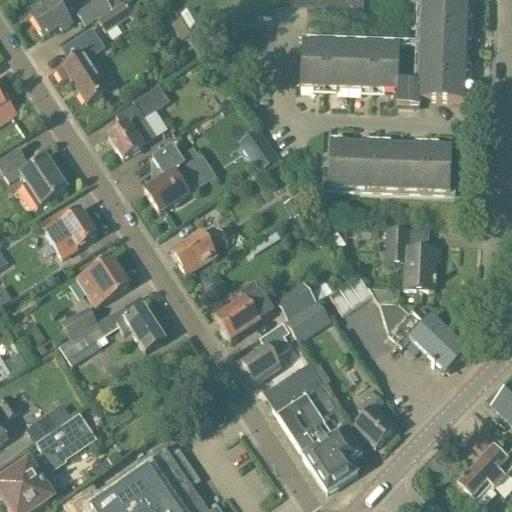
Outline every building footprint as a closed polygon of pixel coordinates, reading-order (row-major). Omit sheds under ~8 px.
[(44,0),(43,1),(49,10),(42,15),(29,23),(43,44),(59,34),(62,38),(73,31),(60,12),(67,8),(61,0),(44,0)] [(85,32),(97,24),(112,15),(122,8),(117,0),(107,7),(102,0),(75,17),(85,32)] [(122,8),(112,15),(97,24),(106,37),(130,21),(132,25),(137,21),(130,11),(127,13),(123,7),(122,8)] [(422,7),(421,60),(465,62),(467,8),(422,7)] [(108,97),(86,63),(104,52),(91,32),(61,52),(68,64),(54,73),(62,86),(68,82),(86,111),(108,97)] [(465,62),(421,60),(420,86),(398,85),(399,50),(301,47),(300,91),(396,95),(395,110),(419,110),(419,104),(464,105),(465,62)] [(123,166),(143,153),(141,151),(156,142),(143,123),(170,107),(159,90),(131,108),(133,112),(116,124),(121,133),(107,142),(123,166)] [(0,130),(18,119),(9,106),(4,109),(0,103),(0,130)] [(450,197),(452,152),(330,148),(328,193),(450,197)] [(268,149),(248,162),(259,178),(279,164),(268,149)] [(195,150),(181,159),(202,189),(216,180),(195,150)] [(158,221),(189,201),(182,191),(192,184),(171,152),(152,165),(163,182),(151,190),(152,191),(143,197),(158,221)] [(0,166),(0,173),(5,182),(10,189),(23,181),(43,212),(67,196),(47,164),(31,174),(26,166),(27,166),(19,154),(0,166)] [(53,242),(65,235),(78,255),(98,243),(80,215),(66,224),(62,217),(44,229),(53,242)] [(217,236),(204,245),(200,239),(171,258),(187,281),(199,273),(199,274),(216,263),(212,258),(225,249),(223,246),(236,238),(229,228),(216,235),(217,236)] [(0,253),(0,271),(8,266),(0,253)] [(438,268),(439,255),(404,254),(402,297),(418,297),(419,291),(433,292),(433,293),(435,293),(435,286),(433,286),(434,268),(438,268)] [(111,263),(88,277),(76,285),(96,315),(108,307),(108,308),(130,294),(111,263)] [(328,301),(341,320),(371,300),(357,281),(328,301)] [(261,328),(275,319),(254,288),(239,297),(244,304),(233,312),(231,314),(215,324),(222,335),(221,341),(224,345),(230,346),(231,348),(260,329),(261,328)] [(287,325),(316,307),(303,288),(275,306),(287,325)] [(0,291),(0,309),(11,305),(4,290),(0,291)] [(369,296),(378,308),(391,309),(391,297),(369,296)] [(295,346),(328,325),(317,308),(284,328),(295,346)] [(389,342),(411,319),(399,309),(391,309),(378,308),(369,315),(389,342)] [(72,345),(98,329),(87,312),(60,328),(72,345)] [(104,341),(118,332),(123,339),(130,334),(146,359),(165,346),(143,313),(129,322),(124,313),(60,354),(68,366),(104,342),(104,341)] [(423,330),(411,319),(389,342),(401,354),(409,346),(445,380),(467,357),(430,322),(423,330)] [(2,331),(12,346),(19,341),(9,327),(2,331)] [(27,370),(12,346),(2,331),(0,332),(0,346),(9,362),(6,365),(14,377),(27,370)] [(255,391),(279,375),(285,385),(308,370),(300,359),(294,363),(280,342),(240,368),(255,391)] [(362,458),(339,423),(321,396),(323,394),(308,370),(277,391),(287,405),(272,415),(277,424),(299,458),(300,457),(304,463),(302,464),(326,500),(357,480),(349,467),(362,458)] [(511,388),(492,409),(511,428),(511,388)] [(375,454),(395,434),(377,417),(384,409),(370,396),(362,404),(365,407),(357,415),(364,421),(353,433),(375,454)] [(0,432),(0,431),(21,418),(10,402),(0,408),(0,451),(9,446),(0,432)] [(44,495),(55,487),(48,478),(94,447),(77,422),(56,436),(35,451),(42,460),(0,488),(0,501),(7,511),(38,511),(50,504),(44,495)] [(35,451),(56,436),(47,422),(26,436),(35,451)] [(464,446),(482,463),(457,488),(471,503),(487,486),(494,492),(511,473),(511,453),(504,461),(476,434),(464,446)] [(203,511),(164,454),(98,498),(92,489),(63,509),(64,511),(203,511)] [(93,488),(114,473),(107,461),(85,476),(93,488)]
